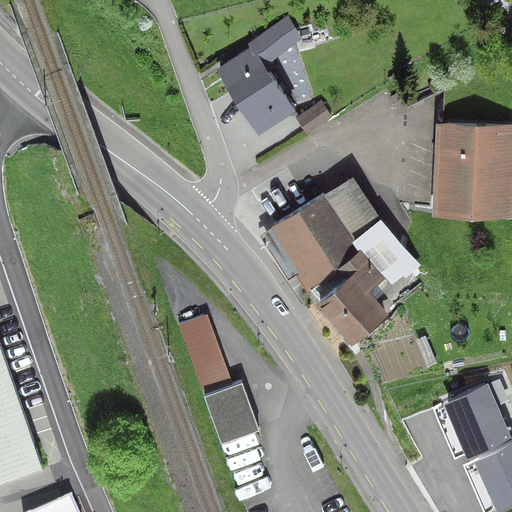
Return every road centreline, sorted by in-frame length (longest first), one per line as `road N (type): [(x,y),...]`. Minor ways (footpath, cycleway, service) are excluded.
road 1 (primary): [(203,226),(282,320),(406,511)]
road 2 (unclassified): [(116,511),(60,386),(0,207)]
road 3 (residential): [(203,226),(219,215),(226,183),(158,0)]
road 4 (primary): [(23,79),(203,226)]
